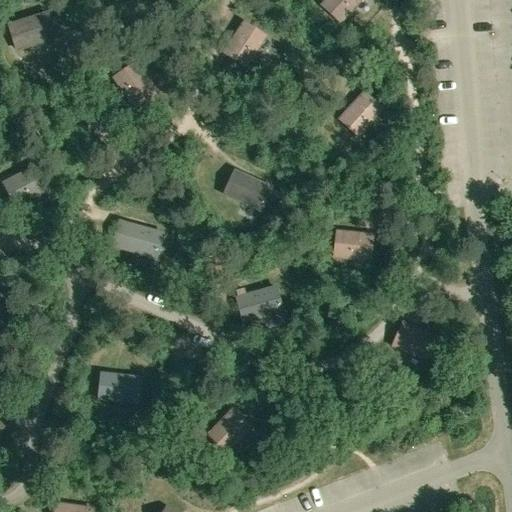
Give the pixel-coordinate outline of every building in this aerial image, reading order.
[(325,0),(322,4),(342,22),(361,0),(325,0)] [(47,14),(9,26),(17,50),(55,38),(47,14)] [(265,36),(244,22),(225,52),(246,66),(265,36)] [(135,64),(114,78),(134,107),(155,93),(135,64)] [(364,93),(341,119),(359,136),(383,110),(364,93)] [(34,167),(4,184),(16,206),(46,190),(34,167)] [(271,188),(235,171),(224,195),(260,211),(271,188)] [(119,222),(112,247),(156,259),(162,234),(119,222)] [(338,232),(335,257),(370,261),(373,235),(338,232)] [(282,312),(275,288),(236,299),(243,323),(282,312)] [(394,347),(426,361),(437,337),(404,323),(394,347)] [(138,404),(141,379),(101,374),(99,400),(138,404)] [(233,411),(208,436),(227,454),(251,429),(233,411)] [(14,506),(21,511),(27,511),(43,491),(31,483),(14,506)] [(58,503),(56,511),(92,511),(93,508),(58,503)]
